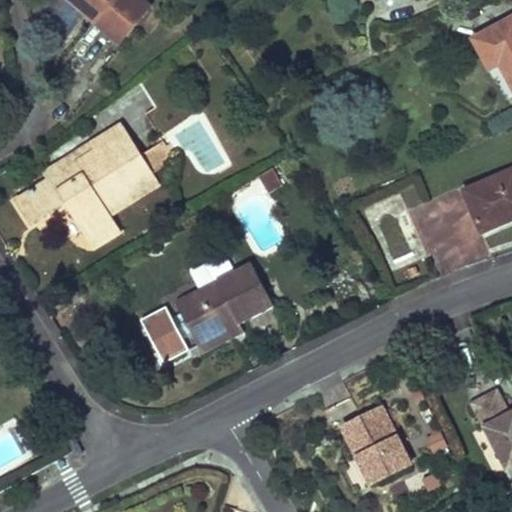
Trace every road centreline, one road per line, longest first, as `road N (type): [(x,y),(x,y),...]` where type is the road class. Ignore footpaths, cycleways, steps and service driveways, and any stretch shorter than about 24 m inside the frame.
road 1 (residential): [(511,272),(464,284),(223,409)]
road 2 (residential): [(0,274),(123,460)]
road 3 (residential): [(15,0),(34,120),(0,140)]
road 4 (residential): [(287,511),(223,409)]
